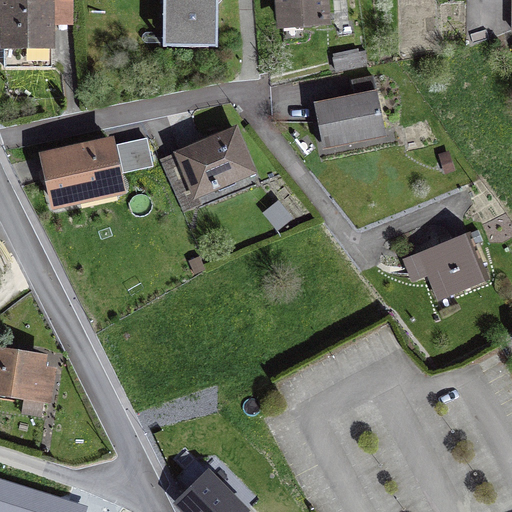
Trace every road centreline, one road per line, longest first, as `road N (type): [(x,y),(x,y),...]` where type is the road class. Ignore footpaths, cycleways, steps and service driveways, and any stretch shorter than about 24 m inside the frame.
road 1 (residential): [(0,143),(250,91),(260,122),(353,253),(449,213)]
road 2 (residential): [(146,491),(0,185)]
road 3 (residential): [(146,491),(55,473),(0,452)]
